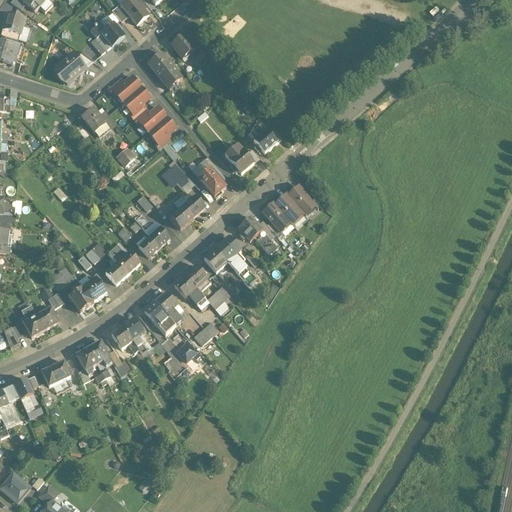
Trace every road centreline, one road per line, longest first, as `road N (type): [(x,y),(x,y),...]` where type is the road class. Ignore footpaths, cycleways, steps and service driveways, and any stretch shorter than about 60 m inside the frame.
road 1 (track): [(511,198),(402,418),(345,511)]
road 2 (residential): [(0,375),(117,313),(248,200)]
road 3 (residential): [(248,200),(471,0)]
road 4 (residential): [(129,60),(248,200)]
road 5 (residential): [(129,60),(79,101),(0,76)]
